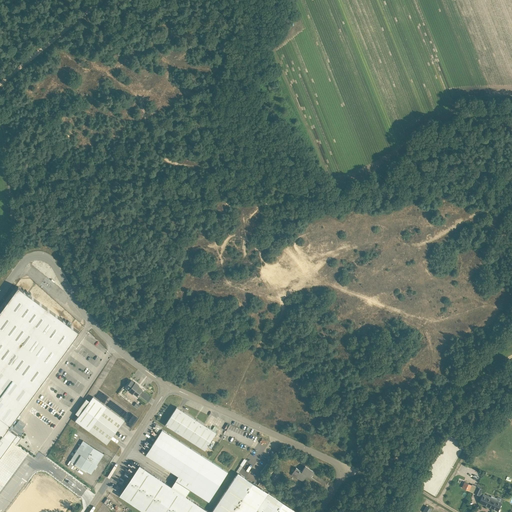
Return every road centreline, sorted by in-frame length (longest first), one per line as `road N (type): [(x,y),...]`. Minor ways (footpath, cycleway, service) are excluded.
road 1 (unclassified): [(320,511),(348,470),(169,386)]
road 2 (unclassified): [(169,386),(89,319),(48,257),(31,254),(0,294)]
road 3 (track): [(379,472),(511,355)]
road 4 (unclassified): [(85,511),(169,386)]
road 5 (track): [(0,83),(100,0)]
